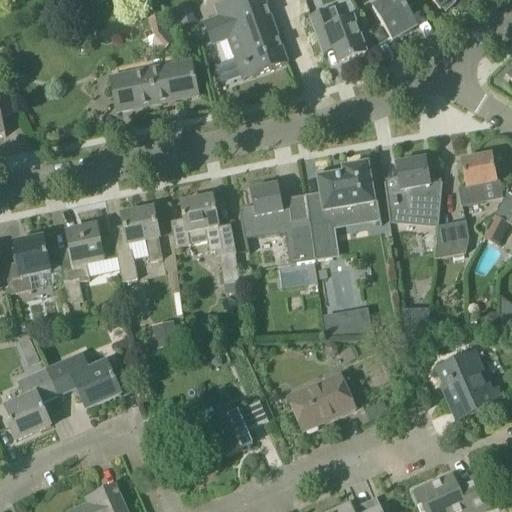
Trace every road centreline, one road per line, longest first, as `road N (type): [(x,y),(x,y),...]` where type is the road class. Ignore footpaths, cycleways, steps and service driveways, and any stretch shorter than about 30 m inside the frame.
road 1 (residential): [(0,187),(339,117),(433,68)]
road 2 (residential): [(223,511),(426,427)]
road 3 (residential): [(0,485),(119,443),(142,460),(166,511)]
